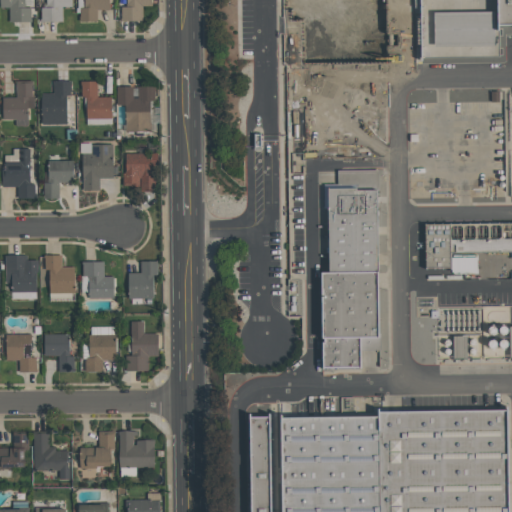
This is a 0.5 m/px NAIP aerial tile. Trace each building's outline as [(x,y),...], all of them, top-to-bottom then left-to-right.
[(9,22),(8,8),(0,8),(0,0),(24,0),(24,7),(29,7),(30,22),(9,22)] [(70,0),(71,6),(61,7),(62,21),(40,22),(40,7),(46,7),(46,0),(70,0)] [(107,0),(108,9),(95,9),(95,20),(79,20),(79,8),(83,8),(83,0),(107,0)] [(142,21),(121,21),(120,7),(126,7),(126,0),(151,0),(151,6),(142,6),(142,21)] [(497,0),(511,0),(511,25),(498,25),(497,0)] [(494,45),(433,46),(433,12),(493,11),(494,45)] [(32,80),(32,85),(31,85),(31,97),(33,97),(33,108),(26,108),(26,119),(2,119),(1,98),(15,98),(15,81),(32,80)] [(65,95),(65,119),(41,119),(40,93),(53,93),(52,81),(71,81),(71,85),(70,85),(70,95),(65,95)] [(111,119),(85,119),(85,96),(81,96),(81,82),(97,82),(97,97),(110,97),(111,119)] [(125,131),(125,105),(116,105),(116,87),(154,87),(154,101),(150,101),(150,131),(125,131)] [(111,145),(112,178),(98,178),(98,191),(82,191),(81,154),(91,153),(90,145),(111,145)] [(3,161),(18,161),(18,149),(29,149),(29,184),(34,184),(34,198),(16,198),(16,187),(1,187),(1,166),(4,166),(3,161)] [(124,153),(157,153),(157,168),(150,168),(150,176),(154,176),(154,191),(146,191),(146,186),(122,186),(122,172),(124,172),(124,153)] [(47,161),(72,161),(72,183),(58,183),(58,199),(42,199),(42,183),(47,183),(47,161)] [(377,170),(379,338),(360,338),(361,368),(321,368),(321,342),(323,342),(323,338),(320,338),(319,272),(328,272),(327,207),(324,207),(323,185),(337,184),(337,170),(377,170)] [(425,268),(424,224),(511,223),(511,252),(450,253),(450,268),(425,268)] [(36,260),(36,292),(10,292),(10,282),(5,282),(4,255),(26,255),(26,260),(36,260)] [(61,256),(61,266),(73,266),(74,293),(49,293),(49,269),(44,269),(44,256),(61,256)] [(113,298),(88,298),(88,276),(82,276),(82,262),(103,262),(103,277),(113,277),(113,298)] [(152,262),(152,299),(128,299),(128,273),(140,273),(139,262),(152,262)] [(147,371),(125,371),(124,356),(130,356),(130,322),(142,322),(142,334),(156,334),(157,356),(147,356),(147,371)] [(73,372),(58,372),(58,355),(43,356),(43,334),(68,333),(68,356),(73,356),(73,372)] [(18,372),(18,360),(6,360),(5,334),(30,334),(30,358),(35,358),(35,372),(18,372)] [(114,334),(115,360),(101,360),(101,372),(84,372),(84,357),(88,357),(88,335),(114,334)] [(507,511),(281,511),(280,417),(377,416),(377,411),(506,409),(507,511)] [(249,511),(248,417),(268,416),(269,511),(249,511)] [(27,431),(28,450),(23,450),(24,468),(0,468),(0,448),(12,448),(11,432),(27,431)] [(48,431),(48,447),(55,447),(55,451),(67,451),(68,479),(58,479),(58,470),(33,471),(32,432),(48,431)] [(109,466),(95,467),(95,468),(79,468),(79,447),(97,447),(97,431),(113,431),(113,449),(109,449),(109,466)] [(153,440),(153,467),(118,468),(118,431),(136,431),(136,436),(132,436),(132,445),(135,445),(135,440),(153,440)] [(124,511),(124,500),(158,500),(158,511),(124,511)] [(77,511),(77,505),(101,505),(101,503),(108,503),(108,511),(77,511)]
